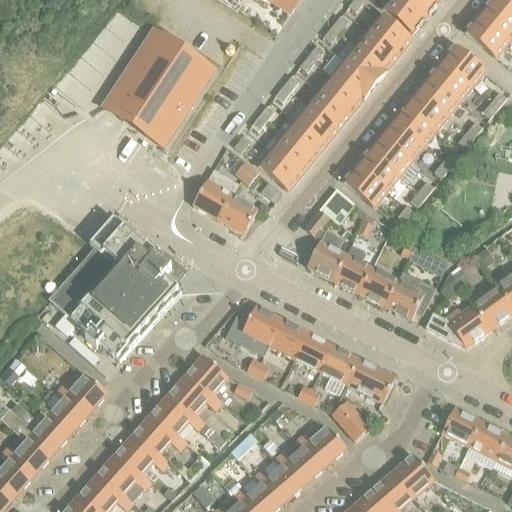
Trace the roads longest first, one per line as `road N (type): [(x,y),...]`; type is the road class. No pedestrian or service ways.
road 1 (residential): [(245,272),(465,0)]
road 2 (residential): [(245,272),(114,411),(112,440),(45,511)]
road 3 (residential): [(162,228),(254,87),(324,0)]
road 4 (residential): [(432,363),(245,272)]
road 5 (residential): [(311,511),(398,435),(432,363)]
